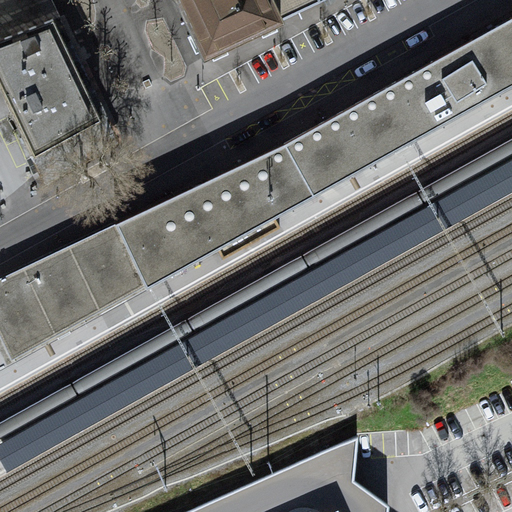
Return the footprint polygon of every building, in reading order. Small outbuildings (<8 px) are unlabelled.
[(50,0),(0,0),(0,43),(58,16),(50,0)] [(178,0),(210,61),(326,0),(178,0)] [(511,15),(284,148),(118,228),(149,287),(511,86),(511,15)] [(58,16),(0,43),(0,91),(31,157),(107,123),(58,16)] [(511,162),(0,446),(0,463),(3,470),(511,186),(511,162)] [(107,233),(70,248),(101,313),(149,287),(118,228),(107,233)] [(101,313),(70,248),(0,282),(0,330),(13,361),(101,313)] [(183,511),(386,511),(387,497),(354,472),(354,437),(269,474),(183,511)]
